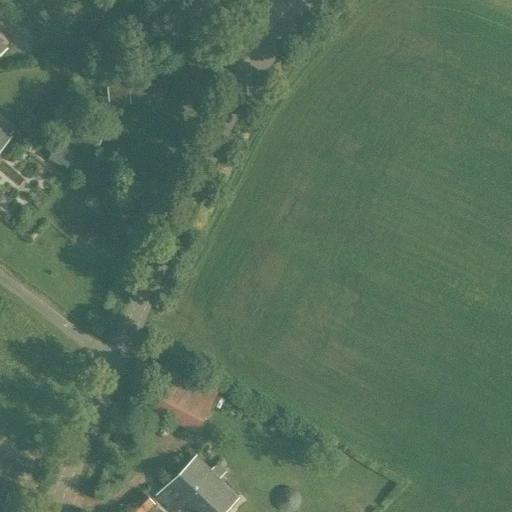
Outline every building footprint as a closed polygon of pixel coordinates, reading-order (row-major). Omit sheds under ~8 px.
[(108,107),(163,101),(160,77),(106,83),(108,107)] [(95,154),(108,121),(67,105),(54,138),(95,154)] [(0,150),(11,138),(0,128),(0,150)] [(196,433),(219,388),(176,366),(153,410),(196,433)] [(223,511),(237,498),(210,471),(196,457),(163,491),(181,509),(180,510),(181,511),(223,511)] [(147,511),(154,505),(142,492),(121,511),(118,508),(114,511),(147,511)]
